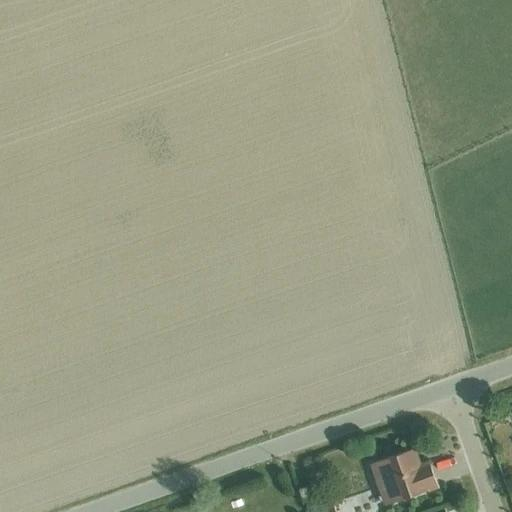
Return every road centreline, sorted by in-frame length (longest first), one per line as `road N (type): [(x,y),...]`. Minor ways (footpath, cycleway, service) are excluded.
road 1 (unclassified): [(448,386),(86,511)]
road 2 (residential): [(495,511),(448,386)]
